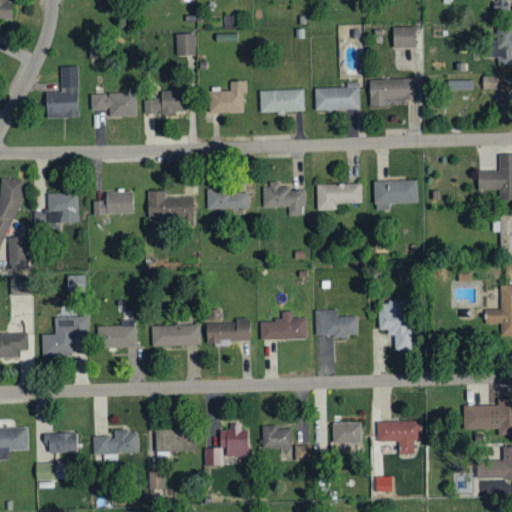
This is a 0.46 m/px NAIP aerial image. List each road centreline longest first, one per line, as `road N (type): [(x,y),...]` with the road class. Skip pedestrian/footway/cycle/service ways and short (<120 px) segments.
road 1 (residential): [(0,392),(511,377)]
road 2 (residential): [(0,153),(511,139)]
road 3 (residential): [(0,131),(50,30),(52,0)]
